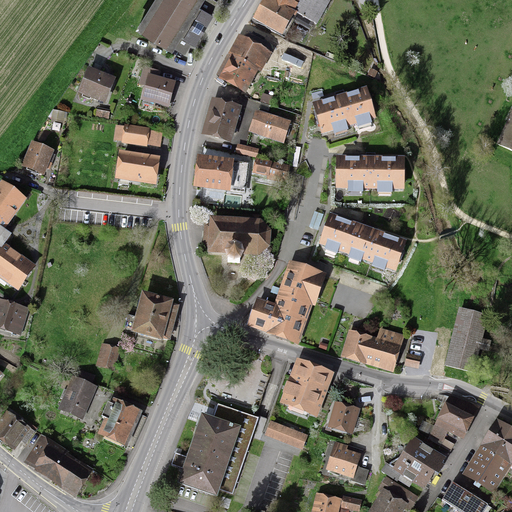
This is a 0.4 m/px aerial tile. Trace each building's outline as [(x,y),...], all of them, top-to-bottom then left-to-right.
[(197,0),(146,0),(126,31),(162,54),(197,0)] [(267,0),(252,27),(282,44),(297,19),(316,30),(333,0),(267,0)] [(270,58),(236,38),(212,80),(246,100),(270,58)] [(111,81),(82,70),(73,96),(101,107),(111,81)] [(171,85),(143,77),(136,102),(164,110),(171,85)] [(376,119),(367,88),(307,106),(317,137),(376,119)] [(237,111),(207,102),(195,139),(225,149),(237,111)] [(511,105),(493,147),(511,155),(511,105)] [(110,113),(98,111),(97,117),(108,119),(110,113)] [(287,124),(251,113),(244,134),(281,145),(287,124)] [(163,133),(121,126),(118,143),(160,149),(163,133)] [(52,153),(30,144),(21,166),(42,175),(52,153)] [(256,150),(235,145),(232,155),(254,160),(256,150)] [(120,154),(116,179),(154,185),(158,160),(120,154)] [(248,165),(199,160),(196,187),(245,192),(248,165)] [(290,169),(256,161),(253,173),(287,180),(290,169)] [(405,162),(338,162),(337,194),(404,195),(405,162)] [(0,238),(25,202),(0,184),(0,285),(19,299),(38,271),(0,244),(0,238)] [(406,246),(332,219),(320,249),(395,276),(406,246)] [(260,224),(213,221),(211,251),(228,252),(228,262),(240,263),(240,253),(258,254),(267,246),(268,234),(260,224)] [(295,267),(280,310),(272,334),(309,347),(332,280),(295,267)] [(181,303),(136,292),(126,335),(171,346),(181,303)] [(250,326),(272,334),(280,310),(258,302),(250,326)] [(26,312),(0,304),(0,332),(19,338),(26,312)] [(487,316),(456,309),(443,367),(473,374),(479,350),(511,357),(511,348),(481,341),(487,316)] [(381,337),(353,328),(345,355),(395,370),(407,333),(384,326),(381,337)] [(105,348),(100,366),(113,369),(118,352),(105,348)] [(330,375),(298,363),(283,405),(315,417),(330,375)] [(93,384),(69,373),(55,406),(79,416),(93,384)] [(482,409),(453,398),(437,395),(433,405),(439,408),(432,421),(436,423),(428,438),(448,449),(452,443),(442,437),(446,431),(468,440),(478,421),(482,409)] [(144,417),(113,403),(96,439),(128,453),(144,417)] [(358,409),(331,403),(325,431),(352,437),(358,409)] [(216,424),(196,417),(174,481),(215,495),(218,488),(232,493),(257,419),(222,407),(216,424)] [(35,431),(6,412),(0,421),(0,435),(13,444),(17,438),(27,444),(35,431)] [(308,435),(270,421),(264,437),(302,451),(308,435)] [(511,465),(511,431),(496,422),(463,475),(493,495),(511,465)] [(442,455),(411,434),(390,466),(421,487),(442,455)] [(76,495),(91,472),(40,440),(25,462),(76,495)] [(347,450),(334,446),(325,474),(349,481),(348,484),(363,489),(368,473),(357,470),(361,458),(346,454),(347,450)] [(418,498),(385,478),(377,490),(381,493),(369,511),(404,511),(406,509),(410,511),(418,498)] [(482,511),(487,506),(453,484),(442,500),(459,511),(482,511)] [(335,511),(339,497),(318,492),(312,511),(335,511)] [(260,511),(261,510),(215,495),(209,511),(260,511)] [(361,503),(345,499),(343,507),(359,510),(361,503)]
